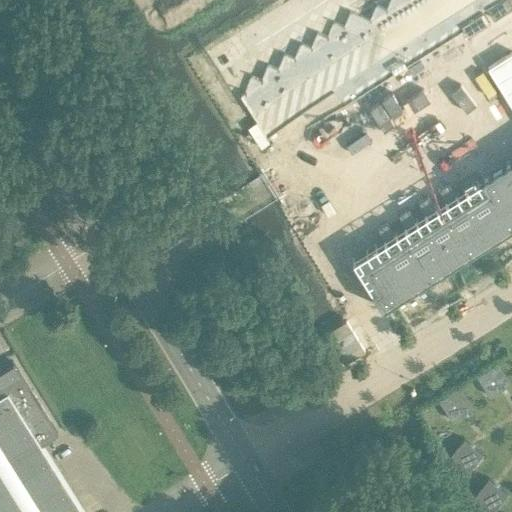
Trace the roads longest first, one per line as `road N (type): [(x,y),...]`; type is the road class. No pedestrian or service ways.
road 1 (unclassified): [(0,82),(131,275),(244,466)]
road 2 (unclassified): [(244,466),(511,295)]
